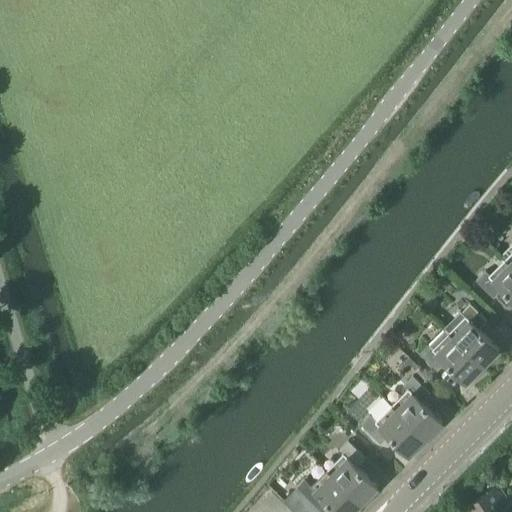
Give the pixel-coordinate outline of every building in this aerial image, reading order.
[(511,241),(499,254),(507,261),(511,266),(511,241)] [(511,299),(511,266),(507,261),(491,277),(483,270),(474,279),(492,297),(501,288),(511,299)] [(445,329),(482,366),(498,351),(477,330),(486,321),(468,303),(444,328),(445,329)] [(465,383),(482,366),(445,329),(429,345),(428,344),(419,353),(436,371),(445,362),(465,383)] [(420,402),(429,393),(412,376),(403,385),(407,389),(391,405),(424,438),(440,422),(420,402)] [(408,454),(424,438),(391,405),(375,421),(368,413),(359,423),(379,443),(388,434),(408,454)] [(356,466),(364,458),(347,441),(338,450),(345,457),(329,473),(359,502),(375,486),(356,466)] [(304,478),(294,488),(318,511),(327,511),(331,508),(334,511),(349,511),(359,502),(329,473),(314,488),(304,478)] [(466,511),(495,511),(491,506),(505,497),(497,486),(465,509),(466,511)]
